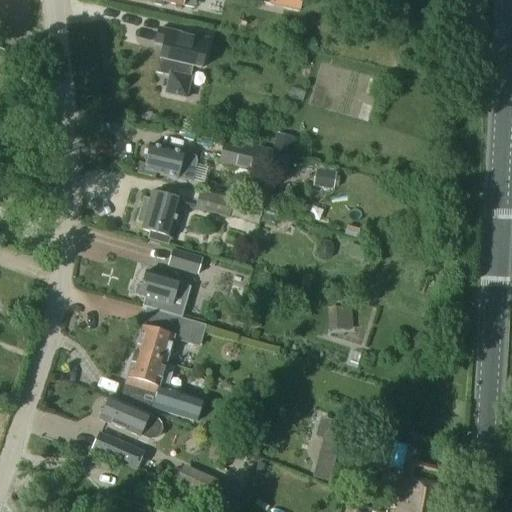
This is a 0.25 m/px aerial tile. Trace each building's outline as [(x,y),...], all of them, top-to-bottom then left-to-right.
[(436,4),(432,19),(449,23),(453,9),(436,4)] [(204,53),(207,41),(159,30),(156,44),(164,45),(158,72),(170,75),(166,94),(185,99),(192,68),(203,70),(206,54),(204,53)] [(468,66),(459,62),(455,73),(464,76),(468,66)] [(276,135),(272,150),(290,154),(293,139),(276,135)] [(218,164),(261,174),(266,152),(223,142),(218,164)] [(191,156),(182,154),(182,153),(149,146),(144,165),(139,164),(136,175),(154,179),(155,174),(177,179),(177,178),(191,182),(195,163),(194,159),(191,156)] [(315,171),(313,188),(333,191),(335,174),(324,172),(315,171)] [(199,192),(195,210),(227,219),(228,214),(229,213),(232,201),(199,192)] [(140,230),(149,233),(171,239),(182,202),(151,193),(149,200),(143,199),(135,224),(142,226),(140,230)] [(229,213),(228,214),(252,220),(256,207),(232,201),(229,213)] [(172,251),(168,267),(196,275),(201,260),(172,251)] [(178,285),(178,282),(145,272),(141,287),(136,285),(133,295),(138,297),(144,299),(142,307),(181,319),(190,289),(178,285)] [(351,308),(335,309),(337,332),(352,331),(351,308)] [(144,320),(134,354),(166,364),(173,341),(199,349),(205,328),(174,318),(171,328),(144,320)] [(127,380),(125,386),(155,395),(156,390),(156,389),(158,389),(159,386),(166,364),(134,354),(126,380),(127,380)] [(265,379),(263,384),(266,389),(271,391),(277,388),(279,383),(276,377),(270,376),(265,379)] [(155,395),(151,410),(196,424),(201,405),(203,400),(159,386),(158,389),(156,389),(156,390),(155,395)] [(149,416),(118,402),(108,398),(98,420),(140,439),(140,437),(148,441),(154,441),(160,437),(162,432),(161,427),(157,420),(149,417),(149,416)] [(340,443),(344,424),(321,418),(316,437),(323,438),(340,443)] [(91,452),(116,463),(123,445),(98,434),(91,452)] [(330,482),(333,469),(316,465),(313,478),(330,482)] [(173,484),(234,510),(242,491),(181,466),(173,484)] [(440,511),(444,488),(440,488),(442,474),(413,468),(410,480),(402,479),(396,511),(440,511)] [(350,502),(346,511),(365,511),(367,508),(350,502)]
